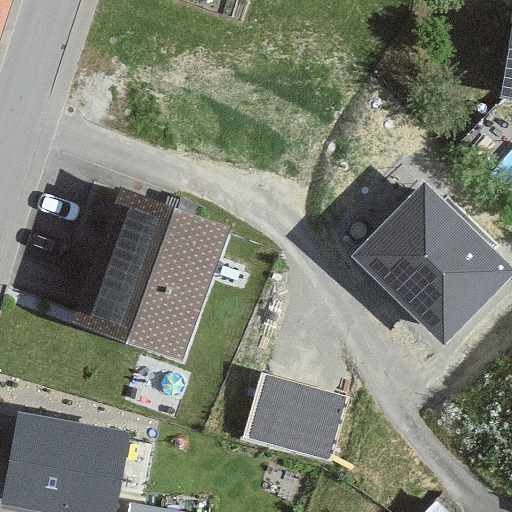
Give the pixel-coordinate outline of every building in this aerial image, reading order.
[(0,0),(0,53),(16,0),(0,0)] [(511,5),(503,6),(503,90),(511,89),(511,5)] [(484,265),(351,181),(301,259),(434,344),(484,265)] [(226,245),(122,206),(77,324),(182,363),(226,245)] [(118,511),(133,413),(38,399),(22,501),(96,511),(118,511)] [(129,511),(207,511),(208,498),(131,493),(129,511)]
